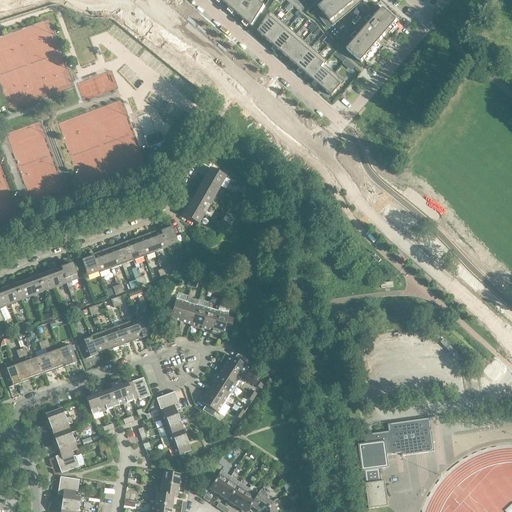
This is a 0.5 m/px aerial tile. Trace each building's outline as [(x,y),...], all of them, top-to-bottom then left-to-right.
[(220,0),(252,27),(264,7),(256,0),(220,0)] [(338,0),(326,0),(326,1),(341,19),(349,12),(338,0)] [(352,0),(338,0),(349,12),(357,6),(352,0)] [(326,1),(318,7),(325,17),(321,20),(325,25),(330,22),(333,26),(341,19),(326,1)] [(289,3),(285,9),(288,12),(293,7),(289,3)] [(361,63),(384,37),(397,22),(383,9),(382,10),(373,20),(369,16),(365,20),(370,25),(359,36),(354,32),(350,36),(355,41),(347,51),(361,63),(360,63),(361,63)] [(258,32),(257,32),(265,39),(281,21),(270,12),(268,11),(265,15),(267,17),(258,32)] [(281,21),(265,39),(273,46),(289,28),(281,21)] [(51,27),(0,41),(0,88),(8,114),(43,104),(41,97),(47,95),(48,100),(71,93),(51,27)] [(273,46),(281,53),(296,35),(289,28),(273,46)] [(296,35),(281,53),(289,59),(304,41),(296,35)] [(296,66),(312,48),(304,41),(289,59),(296,66)] [(304,73),(320,55),(312,48),(296,66),(304,73)] [(312,80),(325,65),(327,62),(320,55),(304,73),(312,80)] [(325,65),(312,80),(322,88),(335,73),(325,65)] [(335,73),(322,88),(332,97),(345,82),(344,81),(344,82),(335,73)] [(83,106),(116,94),(110,76),(77,88),(83,106)] [(164,142),(160,131),(144,137),(148,148),(164,142)] [(220,186),(226,177),(210,168),(204,177),(220,186)] [(234,182),(237,178),(229,174),(227,178),(234,182)] [(215,196),(220,186),(204,177),(199,187),(215,196)] [(199,187),(193,197),(209,206),(215,196),(199,187)] [(204,215),(209,206),(193,197),(188,206),(204,215)] [(233,201),(231,205),(238,209),(240,205),(233,201)] [(236,213),(238,209),(231,205),(229,209),(236,213)] [(182,216),(198,225),(204,215),(188,206),(182,216)] [(222,221),(220,225),(227,229),(229,225),(222,221)] [(225,233),(227,229),(220,225),(218,229),(225,233)] [(167,227),(159,230),(166,247),(177,243),(172,227),(168,229),(167,227)] [(153,234),(149,235),(155,253),(162,250),(161,248),(166,247),(159,230),(152,232),(153,234)] [(144,235),(137,238),(143,255),(148,254),(148,255),(155,253),(149,235),(145,237),(144,235)] [(130,242),(126,244),(133,261),(139,258),(139,257),(143,255),(137,238),(129,241),(130,242)] [(122,243),(114,246),(121,263),(125,262),(126,263),(133,261),(126,244),(122,245),(122,243)] [(108,251),(104,252),(110,269),(117,267),(116,265),(121,263),(114,246),(107,249),(108,251)] [(99,252),(92,254),(98,272),(103,270),(103,272),(110,269),(104,252),(100,253),(99,252)] [(87,276),(98,272),(92,254),(84,257),(85,259),(81,260),(87,276)] [(72,264),(60,268),(66,284),(78,280),(72,264)] [(56,268),(49,271),(55,288),(66,284),(60,268),(56,270),(56,268)] [(38,277),(44,292),(55,288),(49,271),(41,274),(42,275),(38,277)] [(26,279),(32,296),(44,292),(38,277),(34,278),(33,276),(26,279)] [(143,277),(139,278),(142,286),(146,284),(149,283),(146,276),(143,277)] [(15,285),(21,300),(32,296),(26,279),(18,282),(19,283),(15,285)] [(3,287),(10,305),(21,300),(15,285),(11,286),(11,285),(3,287)] [(0,308),(10,305),(3,287),(0,288),(0,308)] [(137,291),(128,294),(130,300),(138,297),(139,299),(137,299),(141,309),(143,308),(143,309),(142,309),(144,313),(148,311),(140,289),(137,291)] [(188,298),(186,302),(181,321),(191,324),(197,305),(198,301),(188,298)] [(169,300),(165,312),(171,314),(170,318),(181,321),(186,302),(176,299),(175,302),(169,300)] [(191,324),(190,327),(201,330),(202,327),(201,327),(206,312),(207,308),(197,305),(191,324)] [(207,308),(206,312),(201,327),(202,327),(212,330),(217,311),(207,308)] [(212,330),(211,333),(221,336),(222,333),(223,333),(224,329),(230,331),(233,319),(227,318),(228,314),(217,311),(212,330)] [(147,317),(136,321),(142,338),(154,334),(147,317)] [(135,341),(142,338),(136,321),(131,323),(131,321),(124,324),(130,341),(134,339),(135,341)] [(30,327),(28,322),(21,325),(23,330),(30,327)] [(126,342),(130,341),(124,324),(117,326),(118,328),(113,330),(120,347),(127,344),(126,342)] [(5,325),(0,326),(0,333),(0,334),(2,333),(3,336),(8,334),(5,325)] [(112,349),(120,347),(113,330),(109,331),(108,329),(101,332),(108,349),(112,348),(112,349)] [(104,350),(108,349),(101,332),(95,334),(95,336),(91,338),(97,355),(105,352),(104,350)] [(81,345),(78,347),(80,352),(83,351),(86,359),(97,355),(91,338),(79,342),(81,345)] [(59,350),(65,367),(76,363),(70,346),(59,350)] [(47,354),(54,371),(65,367),(59,350),(47,354)] [(36,358),(42,375),(54,371),(47,354),(36,358)] [(225,367),(242,377),(248,368),(245,366),(248,361),(237,354),(234,359),(231,357),(225,367)] [(24,362),(31,380),(42,375),(36,358),(24,362)] [(24,362),(13,367),(19,384),(31,380),(24,362)] [(19,384),(13,367),(2,371),(8,388),(19,384)] [(236,386),(242,377),(225,367),(219,376),(236,386)] [(230,395),(236,386),(219,376),(214,385),(230,395)] [(143,378),(126,384),(132,401),(138,399),(138,400),(149,396),(143,378)] [(132,401),(126,384),(121,386),(119,381),(115,383),(122,404),(132,401)] [(257,381),(254,385),(260,389),(262,390),(265,387),(262,385),(257,381)] [(122,404),(115,383),(110,385),(112,390),(106,392),(112,408),(122,404)] [(224,404),(230,395),(214,385),(208,394),(224,404)] [(112,408),(106,392),(101,394),(99,389),(94,390),(102,412),(112,408)] [(102,412),(94,390),(90,392),(91,397),(86,399),(92,416),(102,412)] [(164,415),(175,410),(175,411),(180,409),(174,392),(156,399),(160,410),(162,409),(163,414),(164,415)] [(218,414),(224,404),(208,394),(202,403),(205,406),(202,411),(212,417),(215,412),(216,412),(218,414)] [(52,436),(69,430),(61,409),(45,415),(52,436)] [(179,420),(175,411),(175,410),(164,415),(163,414),(159,416),(162,426),(179,420)] [(365,444),(358,445),(362,472),(364,471),(366,484),(365,484),(369,510),(388,507),(385,482),(381,482),(379,469),(389,468),(387,456),(396,455),(395,450),(400,450),(401,454),(401,456),(434,452),(431,429),(430,419),(387,424),(389,432),(364,435),(365,444)] [(162,426),(166,437),(183,431),(179,420),(162,426)] [(52,436),(60,455),(60,456),(71,452),(72,452),(77,450),(69,430),(52,436)] [(166,437),(170,447),(186,441),(183,431),(166,437)] [(93,443),(100,440),(101,440),(99,435),(91,438),(93,443)] [(92,444),(90,437),(83,440),(85,446),(92,444)] [(186,441),(170,447),(174,457),(179,456),(180,460),(185,458),(184,454),(190,451),(186,441)] [(71,452),(60,456),(60,455),(55,457),(61,474),(79,467),(75,456),(73,457),(72,452),(71,452)] [(221,471),(223,467),(217,463),(212,475),(216,478),(221,471)] [(218,496),(228,481),(230,477),(221,471),(216,478),(209,489),(218,496)] [(163,472),(161,483),(178,486),(180,475),(163,472)] [(230,477),(228,481),(218,496),(227,502),(237,487),(240,483),(230,477)] [(62,496),(62,495),(75,497),(75,496),(75,492),(77,492),(79,480),(60,478),(57,495),(62,496)] [(160,494),(173,496),(173,497),(177,497),(178,486),(161,483),(160,494)] [(240,483),(237,487),(227,502),(236,507),(248,489),(240,483)] [(248,509),(255,499),(254,499),(257,495),(248,489),(236,507),(243,511),(246,511),(248,509)] [(254,499),(255,499),(248,509),(252,511),(261,511),(273,504),(265,499),(267,496),(260,491),(257,495),(254,499)] [(173,496),(160,494),(156,493),(155,504),(172,507),(173,497),(173,496)] [(75,497),(62,495),(62,496),(59,511),(77,511),(80,497),(75,496),(75,497)]
